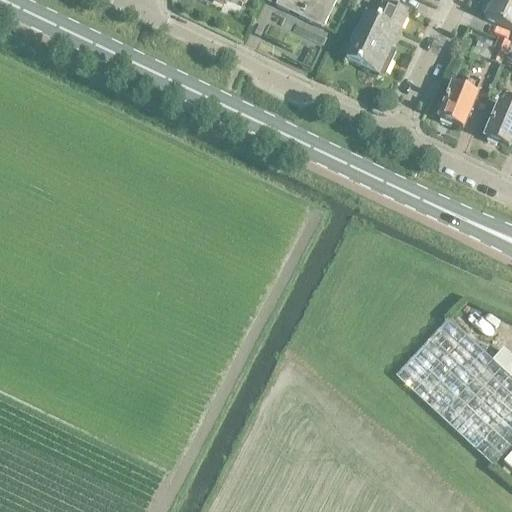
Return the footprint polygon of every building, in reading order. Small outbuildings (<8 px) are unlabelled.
[(278,0),(275,7),(322,29),(335,0),(278,0)] [(486,6),(482,15),(485,16),(484,20),(511,33),(511,5),(501,0),(493,0),(489,8),(486,6)] [(393,51),(388,49),(404,14),(381,3),(373,20),(364,15),(344,59),(381,78),(393,51)] [(500,68),(509,45),(497,40),(488,63),(500,68)] [(451,85),(437,120),(440,121),(439,124),(449,128),(450,126),(462,131),(476,96),(475,96),(479,84),(468,79),(463,91),(451,85)] [(497,105),(483,139),(486,141),(486,143),(495,147),(496,145),(508,150),(511,140),(511,107),(511,110),(497,105)] [(395,378),(492,468),(511,446),(511,381),(447,321),(395,378)] [(511,472),(511,453),(502,464),(511,472)]
